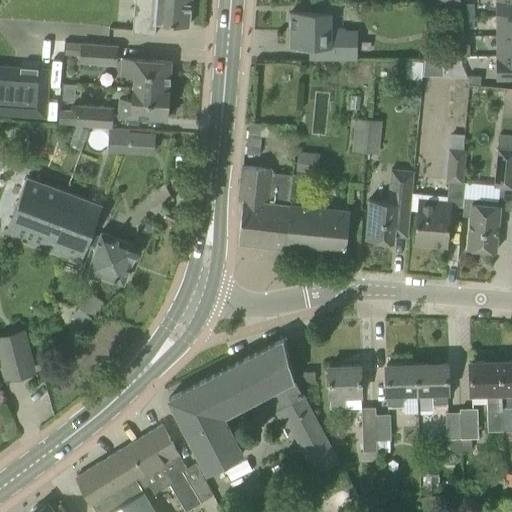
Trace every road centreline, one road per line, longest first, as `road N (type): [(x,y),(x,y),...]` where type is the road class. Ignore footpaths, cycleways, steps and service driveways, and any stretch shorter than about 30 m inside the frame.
road 1 (residential): [(511,302),(337,286),(249,294),(191,286)]
road 2 (secondary): [(191,286),(208,232),(228,0)]
road 3 (secondary): [(0,487),(117,395),(191,286)]
